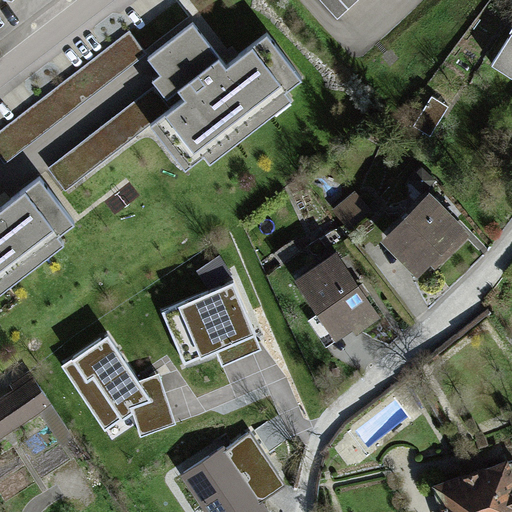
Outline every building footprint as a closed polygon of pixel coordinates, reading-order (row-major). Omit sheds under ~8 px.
[(222,47),(185,0),(182,0),(137,35),(148,50),(138,58),(154,79),(168,68),(182,86),(150,116),(195,173),(311,83),(260,18),(222,47)] [(511,28),(495,60),(511,69),(511,28)] [(122,36),(0,128),(0,155),(4,160),(138,58),(122,36)] [(136,98),(48,166),(62,184),(150,116),(136,98)] [(0,205),(0,310),(82,246),(31,181),(0,205)] [(434,190),(397,234),(439,270),(477,226),(434,190)] [(343,253),(307,275),(346,338),(382,315),(343,253)] [(232,287),(161,318),(181,365),(212,352),(219,369),(259,352),(232,287)] [(135,383),(107,338),(59,368),(100,433),(131,413),(139,437),(172,428),(156,376),(135,383)] [(0,441),(55,405),(36,376),(0,400),(0,441)] [(250,434),(182,477),(204,511),(260,511),(256,505),(284,487),(250,434)] [(511,511),(511,464),(459,487),(469,511),(511,511)]
